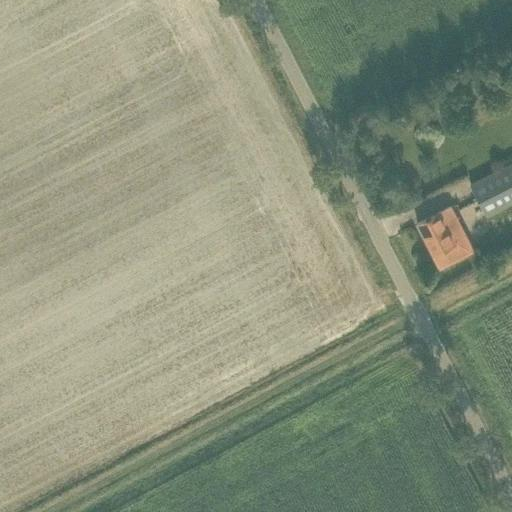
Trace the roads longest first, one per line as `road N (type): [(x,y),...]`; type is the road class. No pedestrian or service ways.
road 1 (unclassified): [(511,494),(248,0)]
road 2 (track): [(511,267),(50,511)]
